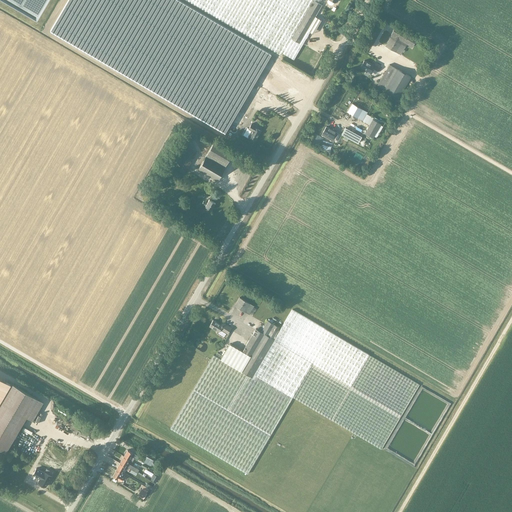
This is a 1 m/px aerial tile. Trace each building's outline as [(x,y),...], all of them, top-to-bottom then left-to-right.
[(178,0),(67,0),(50,31),(225,133),(271,54),(178,0)] [(185,0),(219,19),(282,53),(293,60),(308,35),(311,36),(319,22),(314,19),(322,5),(319,3),(320,0),(185,0)] [(385,46),(401,55),(407,44),(412,47),(417,38),(396,26),(391,35),(385,46)] [(364,61),(360,67),(370,72),(372,70),(374,71),(376,68),(373,66),(374,66),(364,61)] [(377,86),(398,98),(410,77),(389,65),(377,86)] [(270,97),(274,90),(264,86),(266,81),(258,77),(244,107),(246,108),(248,105),(250,107),(247,113),(240,110),(235,121),(237,122),(236,124),(240,126),(246,113),(248,115),(256,98),(257,98),(255,100),(260,103),(263,98),(267,100),(269,97),(270,97)] [(358,118),(362,110),(352,104),(347,112),(358,118)] [(362,110),(358,118),(363,120),(367,112),(362,109),(362,110)] [(376,137),(383,126),(380,125),(381,124),(372,119),(364,133),(373,138),(374,136),(376,137)] [(247,128),(243,135),(248,138),(248,137),(255,140),(261,131),(254,127),(255,126),(251,124),(248,129),(247,128)] [(359,137),(361,134),(344,126),(340,133),(363,144),(365,139),(359,137)] [(323,133),(321,135),(333,142),(336,137),(338,134),(335,132),(336,132),(326,127),(322,133),(323,133)] [(205,157),(198,170),(217,181),(224,168),(233,153),(214,142),(205,157)] [(181,148),(171,165),(184,173),(194,156),(181,148)] [(203,201),(202,203),(205,205),(205,206),(211,210),(215,203),(209,199),(207,203),(203,201)] [(244,311),(249,303),(239,297),(234,305),(244,311)] [(230,344),(221,359),(214,355),(201,376),(170,428),(247,474),(293,397),(381,449),(420,384),(406,376),(292,309),(275,339),(273,338),(280,327),(268,320),(261,332),(256,328),(242,351),(230,344)] [(213,320),(210,326),(220,332),(221,329),(228,334),(232,327),(223,322),(222,325),(213,320)] [(228,337),(240,344),(244,337),(231,330),(228,337)] [(0,402),(11,384),(0,377),(0,402)] [(15,433),(35,399),(13,386),(0,407),(0,447),(5,451),(12,438),(15,439),(17,435),(15,433)] [(41,452),(46,444),(44,443),(46,440),(41,438),(35,449),(41,452)] [(129,460),(132,462),(134,458),(137,460),(139,456),(127,450),(124,456),(129,460)] [(127,463),(129,460),(124,456),(120,463),(131,469),(137,473),(139,470),(127,463)] [(130,472),(131,469),(120,463),(116,469),(122,472),(124,468),(130,472)] [(44,472),(36,468),(33,474),(40,479),(38,482),(45,487),(52,476),(51,476),(44,472),(44,471),(44,472)] [(121,473),(122,472),(116,469),(112,476),(121,481),(125,474),(121,473)] [(137,495),(143,498),(146,493),(141,490),(137,495)]
